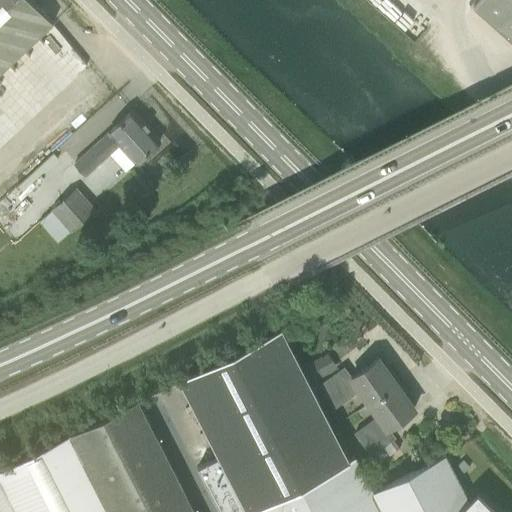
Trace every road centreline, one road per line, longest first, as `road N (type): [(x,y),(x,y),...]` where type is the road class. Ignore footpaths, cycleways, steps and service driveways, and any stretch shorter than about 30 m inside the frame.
road 1 (secondary): [(0,371),(511,114)]
road 2 (primary): [(511,392),(118,0)]
road 3 (unclassified): [(511,114),(431,0)]
